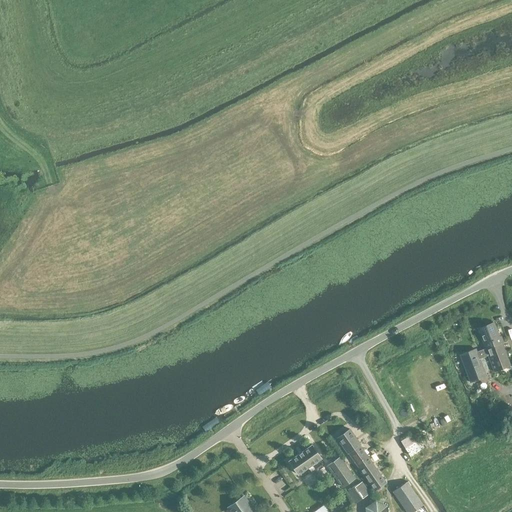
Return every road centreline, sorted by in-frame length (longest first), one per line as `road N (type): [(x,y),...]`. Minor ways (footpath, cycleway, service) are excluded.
road 1 (unclassified): [(511,268),(306,378),(172,468),(79,482),(0,482)]
road 2 (unclassified): [(0,355),(94,353),(130,343),(409,185),(511,148)]
